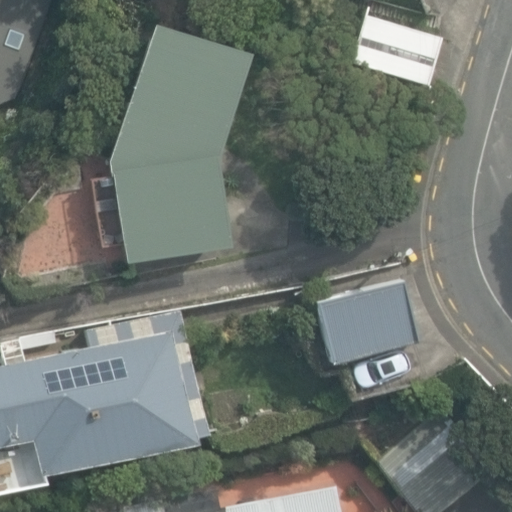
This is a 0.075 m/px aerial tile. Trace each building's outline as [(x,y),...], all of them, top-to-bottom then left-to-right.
[(344,59),(425,82),(439,35),(358,11),(344,59)] [(120,260),(224,245),(211,157),(244,51),(145,23),(107,172),(120,260)] [(327,362),(415,340),(399,278),(311,299),(327,362)] [(169,330),(0,365),(0,444),(27,439),(33,472),(191,439),(169,330)] [(376,458),(416,511),(429,511),(486,469),(440,409),(376,458)] [(337,511),(332,484),(216,505),(212,486),(120,503),(121,511),(337,511)]
